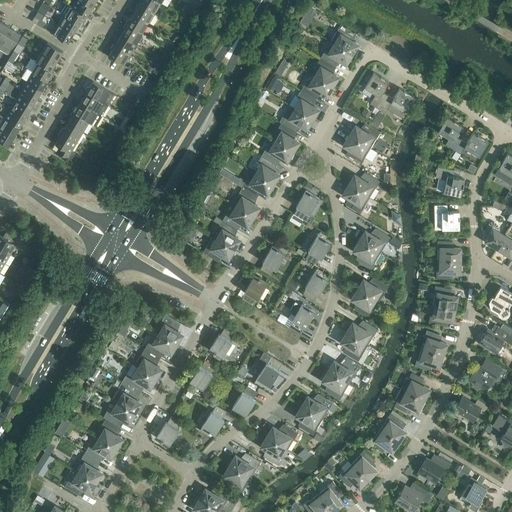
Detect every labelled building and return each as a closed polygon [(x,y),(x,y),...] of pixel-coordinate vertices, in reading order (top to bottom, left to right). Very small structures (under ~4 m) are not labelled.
[(92,7),(81,0),(75,0),(72,7),(87,16),(92,7)] [(139,0),(138,3),(155,13),(161,3),(156,0),(139,0)] [(202,0),(195,0),(191,6),(197,10),(199,7),(203,0),(202,0)] [(43,2),(38,11),(45,15),(50,6),(43,2)] [(136,7),(137,9),(134,14),(149,23),(155,13),(138,3),(136,7)] [(79,24),(81,25),(87,16),(72,7),(67,4),(61,13),(64,15),(64,14),(66,15),(66,16),(79,24)] [(189,13),(193,16),(197,10),(192,7),(189,13)] [(38,11),(34,17),(39,19),(42,21),(45,15),(38,11)] [(79,24),(66,16),(66,15),(64,14),(64,15),(58,24),(74,33),(79,24)] [(130,19),(128,19),(126,23),(143,34),(149,23),(134,14),(130,19)] [(2,22),(0,25),(0,46),(11,28),(2,22)] [(123,28),(124,30),(121,35),(136,44),(143,34),(126,23),(123,28)] [(53,34),(68,43),(74,33),(58,24),(53,34)] [(301,34),(305,28),(300,25),(296,31),(301,34)] [(350,39),(354,33),(340,25),(331,41),(334,43),(352,54),(358,44),(350,39)] [(0,49),(8,54),(21,34),(11,28),(0,46),(0,49)] [(118,40),(116,40),(113,44),(130,54),(136,44),(121,35),(118,40)] [(63,51),(47,42),(42,52),(57,61),(63,51)] [(338,59),(346,64),(352,54),(334,43),(329,53),(325,50),(321,57),(335,65),(338,59)] [(108,56),(124,65),(130,54),(113,44),(111,48),(112,50),(108,56)] [(19,54),(14,51),(10,58),(15,60),(19,54)] [(36,61),(38,63),(38,62),(51,70),(52,70),(57,61),(42,52),(36,61)] [(338,77),(331,72),(335,65),(321,57),(316,64),(320,67),(315,76),(332,87),(338,77)] [(15,60),(10,58),(4,67),(9,70),(15,60)] [(36,61),(33,59),(27,68),(48,81),(54,71),(52,70),(51,70),(38,62),(38,63),(36,61)] [(21,77),(27,81),(42,90),(48,81),(27,68),(21,77)] [(278,68),(275,72),(280,76),(283,71),(278,68)] [(381,77),(374,72),(364,87),(376,94),(370,103),(380,109),(382,106),(388,95),(383,92),(386,87),(385,87),(389,81),(384,79),(385,78),(381,76),(381,77)] [(273,76),(268,86),(273,89),(279,79),(273,76)] [(319,92),(326,96),(332,87),(315,76),(309,85),(305,83),(301,90),(315,98),(319,92)] [(9,83),(4,80),(0,86),(0,87),(4,90),(9,83)] [(42,90),(27,81),(21,90),(36,99),(42,90)] [(93,81),(90,87),(87,87),(85,91),(107,105),(114,94),(93,81)] [(402,118),(415,97),(408,93),(408,92),(404,90),(404,91),(400,88),(397,93),(396,93),(393,98),(388,95),(382,106),(402,118)] [(36,99),(21,90),(16,99),(31,108),(36,99)] [(295,108),(313,119),(319,109),(311,104),(315,98),(301,90),(297,97),(295,96),(289,105),(295,108)] [(82,95),(83,97),(80,102),(101,115),(107,105),(85,91),(82,95)] [(31,108),(16,99),(10,109),(25,118),(31,108)] [(77,107),(75,107),(73,112),(89,122),(95,125),(101,115),(80,102),(77,107)] [(307,129),(313,119),(295,108),(289,105),(280,121),(281,122),(295,131),(299,124),(307,129)] [(25,118),(10,109),(4,118),(20,127),(25,118)] [(368,118),(371,113),(364,109),(361,114),(368,118)] [(135,113),(130,110),(126,116),(131,119),(135,113)] [(70,116),(71,118),(68,123),(83,132),(89,122),(73,112),(70,116)] [(449,138),(445,145),(455,150),(461,139),(456,136),(459,131),(462,126),(458,123),(454,121),(447,117),(438,132),(449,138)] [(20,127),(4,118),(0,125),(0,127),(14,136),(20,127)] [(371,123),(378,127),(381,122),(374,118),(371,123)] [(123,121),(119,126),(120,126),(125,129),(128,124),(123,121)] [(299,142),(291,137),(295,131),(281,122),(277,129),(281,132),(275,141),(293,152),(299,142)] [(65,128),(63,128),(60,132),(77,142),(83,132),(68,123),(65,128)] [(363,130),(355,125),(349,135),(370,148),(376,139),(380,132),(367,124),(363,130)] [(119,126),(116,131),(124,136),(124,135),(127,131),(125,129),(120,126),(119,126)] [(0,140),(8,146),(14,136),(0,127),(0,140)] [(57,152),(71,160),(76,152),(72,150),(77,142),(60,132),(58,136),(59,138),(55,144),(60,147),(57,152)] [(488,142),(481,137),(478,135),(477,135),(473,132),(470,138),(470,137),(466,142),(461,139),(455,150),(461,154),(464,148),(479,157),(488,142)] [(365,157),(370,148),(349,135),(343,145),(351,150),(347,156),(361,164),(365,157)] [(279,157),(287,161),(293,152),(275,141),(270,150),(266,148),(262,155),(275,163),(279,157)] [(511,155),(507,153),(495,174),(511,184),(511,155)] [(279,174),(272,170),(275,163),(262,155),(257,162),(261,164),(256,173),(273,184),(279,174)] [(471,164),(468,170),(474,173),(476,167),(471,164)] [(96,177),(100,170),(94,166),(90,174),(96,177)] [(463,184),(464,179),(458,177),(453,176),(454,170),(438,166),(436,177),(446,179),(443,192),(461,196),(463,188),(464,184),(463,184)] [(260,189),(267,194),(273,184),(256,173),(250,183),(246,180),(244,184),(242,187),(256,196),(260,189)] [(362,179),(355,174),(349,184),(370,197),(375,188),(376,188),(380,181),(366,173),(362,179)] [(364,206),(370,197),(349,184),(343,194),(350,199),(347,205),(360,213),(364,206)] [(260,207),(252,202),(256,196),(242,187),(238,194),(242,197),(236,206),(254,217),(260,207)] [(511,192),(509,190),(503,200),(508,203),(510,200),(511,197),(511,192)] [(319,197),(310,192),(309,193),(305,191),(296,206),(297,206),(293,213),(304,220),(308,213),(309,213),(319,197)] [(207,193),(202,201),(206,203),(211,195),(207,193)] [(505,209),(506,203),(494,200),(492,206),(505,209)] [(459,216),(459,211),(453,211),(447,211),(447,205),(434,205),(435,229),(460,229),(459,220),(460,220),(460,216),(459,216)] [(240,222),(248,227),(254,217),(236,206),(230,215),(227,213),(222,220),(236,228),(240,222)] [(236,228),(222,220),(218,227),(216,227),(212,234),(213,236),(216,238),(234,249),(240,239),(232,235),(236,228)] [(490,233),(485,241),(492,245),(491,246),(496,249),(496,248),(497,249),(505,235),(498,231),(498,227),(497,225),(494,223),(491,223),(489,224),(487,226),(488,229),(488,230),(490,233)] [(373,235),(365,230),(359,240),(380,253),(386,244),(390,237),(377,229),(373,235)] [(24,239),(18,235),(16,238),(6,231),(3,236),(0,235),(0,234),(0,247),(11,254),(16,245),(24,239)] [(316,264),(320,257),(321,258),(330,243),(327,241),(327,240),(326,239),(328,236),(320,231),(308,250),(309,251),(305,258),(316,264)] [(510,256),(511,253),(511,239),(505,235),(497,249),(498,249),(498,250),(503,253),(503,252),(510,256)] [(228,259),(234,249),(216,238),(213,236),(203,252),(216,261),(220,254),(228,259)] [(393,236),(389,243),(398,249),(402,242),(393,236)] [(371,269),(375,262),(380,253),(359,240),(353,250),(361,255),(357,261),(371,269)] [(461,253),(460,253),(460,248),(451,248),(451,241),(437,241),(437,248),(438,248),(438,260),(461,260),(461,253)] [(287,250),(279,245),(278,248),(276,247),(275,248),(272,246),(263,261),(264,262),(260,269),(270,275),(274,268),(276,269),(287,250)] [(0,260),(5,263),(11,254),(0,247),(0,260)] [(437,271),(436,271),(436,279),(450,279),(450,272),(460,273),(460,268),(461,268),(461,260),(438,260),(437,271)] [(21,267),(18,271),(22,273),(26,276),(29,273),(29,272),(21,267)] [(323,276),(325,272),(317,268),(305,287),(306,288),(302,294),(313,301),(317,294),(318,295),(327,280),(324,277),(324,276),(323,276)] [(26,276),(22,273),(20,277),(24,279),(20,285),(23,287),(29,278),(26,276)] [(257,298),(258,299),(267,282),(258,277),(258,278),(254,276),(245,291),(246,291),(242,298),(252,305),(257,298)] [(384,292),(384,293),(389,286),(375,277),(371,284),(364,279),(357,289),(378,302),(384,292)] [(298,285),(291,280),(287,286),(295,291),(298,285)] [(457,301),(456,301),(457,296),(447,295),(449,288),(435,286),(434,293),(435,293),(433,305),(435,305),(456,309),(457,301)] [(511,303),(511,302),(511,293),(500,286),(494,297),(492,296),(489,301),(490,308),(498,312),(498,313),(498,314),(498,315),(499,316),(499,317),(500,317),(501,318),(502,318),(503,319),(505,319),(506,318),(507,318),(508,317),(509,316),(510,315),(510,314),(511,313),(511,312),(510,311),(510,310),(510,309),(509,308),(511,303)] [(359,303),(355,310),(369,318),(373,311),(378,302),(357,289),(351,299),(359,303)] [(0,318),(0,319),(10,304),(5,301),(0,308),(0,318)] [(301,305),(295,302),(290,311),(292,312),(291,313),(295,316),(293,319),(288,316),(284,324),(300,333),(304,327),(305,327),(314,312),(311,310),(311,309),(302,303),(301,305)] [(435,305),(433,316),(430,316),(428,323),(442,326),(443,319),(453,321),(453,316),(455,316),(456,309),(435,305)] [(161,322),(164,324),(159,334),(176,345),(183,334),(175,329),(179,322),(165,314),(161,322)] [(360,327),(353,322),(347,332),(368,345),(373,335),(374,336),(378,329),(364,320),(360,327)] [(511,334),(498,326),(494,333),(488,329),(479,343),(496,353),(496,352),(498,353),(500,354),(502,353),(504,350),(504,348),(502,347),(500,345),(504,339),(507,342),(511,334)] [(220,360),(232,341),(231,341),(235,334),(224,327),(220,334),(219,333),(210,349),(213,351),(213,352),(214,353),(212,356),(220,360)] [(447,344),(437,341),(440,334),(427,330),(424,337),(428,338),(424,349),(444,356),(446,348),(445,348),(447,344)] [(344,353),(358,361),(362,354),(368,345),(347,332),(341,342),(348,346),(344,353)] [(153,343),(150,340),(145,348),(158,357),(163,349),(171,354),(176,345),(159,334),(153,343)] [(145,348),(134,365),(138,368),(156,378),(162,368),(154,364),(158,357),(145,348)] [(424,349),(422,348),(418,359),(417,359),(415,366),(427,370),(430,364),(439,367),(440,363),(441,363),(444,356),(424,349)] [(282,363),(265,352),(257,365),(263,368),(257,378),(264,383),(265,382),(270,385),(279,370),(278,369),(282,363)] [(223,371),(205,359),(201,366),(199,366),(189,383),(194,386),(192,390),(201,396),(204,392),(202,391),(212,373),(219,378),(223,371)] [(355,374),(359,367),(346,359),(342,365),(334,360),(328,370),(349,383),(355,374)] [(495,381),(499,383),(506,371),(491,361),(486,369),(484,370),(477,365),(468,379),(474,382),(473,384),(473,386),(477,388),(479,388),(480,386),(486,390),(489,384),(491,385),(493,384),(495,381)] [(133,377),(129,375),(124,382),(138,391),(142,384),(150,388),(156,378),(138,368),(133,377)] [(367,369),(362,380),(367,383),(372,372),(367,369)] [(340,399),(344,392),(349,383),(328,370),(322,380),(330,385),(326,391),(340,399)] [(429,389),(421,385),(424,379),(412,372),(408,379),(409,379),(404,390),(406,391),(425,400),(428,394),(427,393),(429,389)] [(119,390),(118,390),(112,399),(117,402),(135,413),(141,403),(133,398),(138,391),(124,382),(119,390)] [(242,392),(239,396),(232,408),(240,412),(241,411),(246,414),(255,399),(254,399),(258,392),(247,385),(243,392),(242,392)] [(398,400),(395,406),(407,412),(410,406),(418,411),(420,407),(421,407),(425,400),(406,391),(404,390),(401,388),(396,399),(398,400)] [(83,393),(79,399),(85,403),(89,397),(83,393)] [(333,402),(319,394),(315,400),(308,396),(302,406),(323,418),(328,409),(329,409),(333,402)] [(463,397),(455,409),(472,420),(480,408),(484,411),(488,405),(478,399),(474,405),(463,397)] [(121,418),(129,422),(135,413),(117,402),(112,411),(108,409),(103,417),(105,418),(106,418),(117,425),(121,418)] [(223,418),(227,411),(216,405),(212,412),(211,411),(199,430),(207,435),(209,432),(210,433),(211,432),(215,434),(224,419),(223,418)] [(296,416),(303,420),(299,427),(313,435),(317,428),(323,418),(302,406),(296,416)] [(176,407),(172,414),(178,417),(182,411),(176,407)] [(406,431),(398,426),(402,420),(391,412),(387,418),(388,419),(381,429),(400,442),(404,436),(403,435),(406,431)] [(182,421),(171,415),(167,422),(166,421),(157,436),(160,438),(160,439),(162,440),(160,443),(167,448),(179,429),(178,428),(182,421)] [(511,422),(499,415),(495,421),(506,428),(500,439),(501,439),(504,448),(511,446),(511,422)] [(119,426),(117,425),(106,418),(105,418),(101,426),(105,428),(99,437),(117,448),(123,438),(115,434),(119,426)] [(294,440),(298,433),(284,425),(281,431),(273,426),(267,436),(288,449),(293,440),(294,440)] [(369,443),(380,451),(384,446),(392,451),(394,448),(395,448),(400,442),(381,429),(374,438),(373,437),(369,443)] [(283,458),(282,458),(288,449),(267,436),(261,446),(269,451),(265,457),(278,465),(283,458)] [(103,453),(111,458),(117,448),(99,437),(93,447),(90,444),(85,452),(99,461),(103,453)] [(49,442),(44,451),(50,454),(55,446),(49,442)] [(377,470),(369,463),(374,458),(364,449),(359,454),(360,455),(352,463),(369,479),(374,474),(373,473),(377,470)] [(45,451),(33,470),(44,476),(55,458),(45,451)] [(94,468),(99,461),(85,452),(81,459),(79,459),(73,469),(78,472),(96,482),(102,472),(94,468)] [(256,468),(256,469),(261,462),(247,453),(243,460),(236,455),(229,465),(250,478),(256,468)] [(447,471),(451,464),(437,456),(433,463),(426,458),(418,472),(435,482),(443,469),(447,471)] [(344,472),(343,471),(338,476),(348,486),(353,481),(360,488),(363,484),(364,485),(369,479),(352,463),(344,472)] [(245,487),(250,478),(229,465),(223,475),(231,479),(227,486),(241,494),(245,487)] [(460,470),(467,474),(470,469),(463,465),(462,466),(460,470)] [(82,488),(90,492),(96,482),(78,472),(73,481),(69,479),(64,486),(78,495),(82,488)] [(489,487),(472,477),(459,498),(469,504),(468,505),(476,510),(489,487)] [(342,504),(336,496),(341,492),(333,481),(327,486),(328,487),(319,494),(332,511),(339,507),(338,507),(342,504)] [(226,502),(231,494),(218,486),(213,493),(206,488),(200,498),(221,511),(226,502)] [(422,496),(405,486),(401,492),(399,493),(399,495),(396,502),(413,511),(422,496)] [(433,493),(428,490),(424,497),(429,500),(433,493)] [(309,501),(309,500),(303,505),(308,511),(315,511),(317,511),(332,511),(319,494),(309,501)] [(38,495),(34,501),(41,505),(44,499),(38,495)] [(219,511),(221,511),(200,498),(194,508),(199,511),(219,511)]
